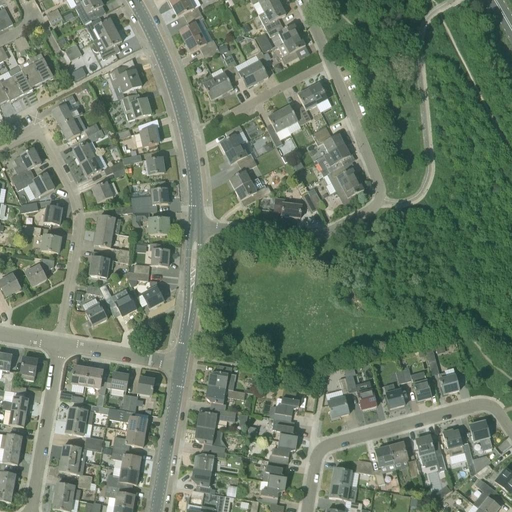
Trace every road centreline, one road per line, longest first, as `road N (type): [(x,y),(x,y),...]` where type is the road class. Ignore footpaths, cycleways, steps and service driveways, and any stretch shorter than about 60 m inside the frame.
road 1 (residential): [(195,224),(302,238),(376,204),(379,186),(330,63)]
road 2 (residential): [(511,438),(497,413),(477,402),(324,441),(304,511)]
road 3 (residential): [(59,343),(78,209),(42,138),(0,153)]
road 4 (tertiary): [(195,224),(177,99),(132,0)]
road 5 (residential): [(31,511),(59,343)]
road 6 (tertiary): [(156,511),(180,361)]
road 7 (tertiary): [(180,361),(195,224)]
road 8 (residential): [(59,343),(180,361)]
